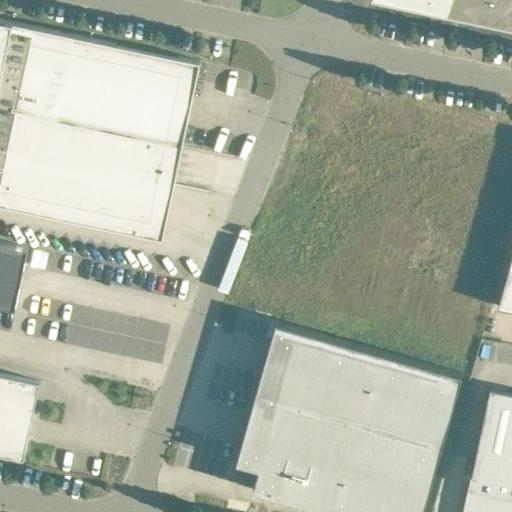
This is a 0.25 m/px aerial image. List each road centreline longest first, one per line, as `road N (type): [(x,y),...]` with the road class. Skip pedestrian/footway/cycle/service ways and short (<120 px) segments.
road 1 (unclassified): [(126,511),(308,40)]
road 2 (unclassified): [(511,82),(308,40)]
road 3 (unclassified): [(308,40),(119,0)]
road 4 (unknown): [(511,365),(498,365),(484,383),(453,511)]
